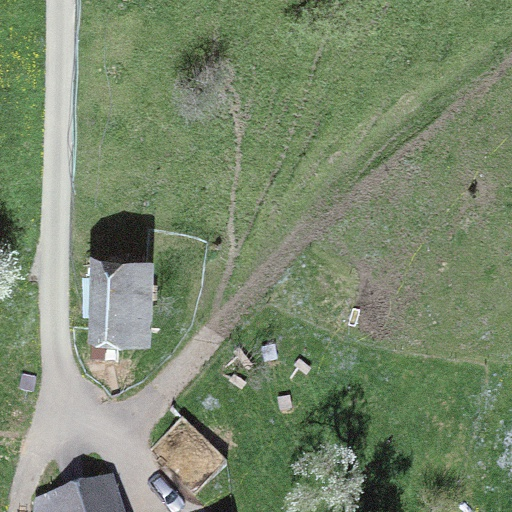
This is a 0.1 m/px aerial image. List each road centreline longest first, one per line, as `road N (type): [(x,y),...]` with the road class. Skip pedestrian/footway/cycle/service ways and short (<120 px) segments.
road 1 (track): [(168,499),(81,412),(59,362),(60,0)]
road 2 (track): [(114,447),(339,188),(411,123)]
